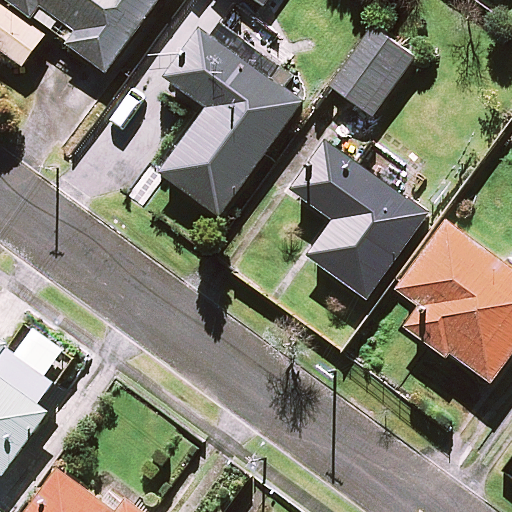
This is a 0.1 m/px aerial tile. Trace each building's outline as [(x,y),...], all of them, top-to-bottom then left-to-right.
[(11,0),(111,74),(165,0),(11,0)] [(274,0),(256,0),(269,8),(274,0)] [(49,39),(0,1),(0,48),(27,68),(49,39)] [(226,29),(222,34),(213,28),(175,82),(214,110),(167,176),(225,218),(307,103),(289,90),(297,79),(226,29)] [(419,60),(377,30),(335,87),(377,118),(419,60)] [(433,215),(331,142),(296,190),(340,222),(314,259),(373,300),(433,215)] [(511,363),(511,268),(451,225),(404,291),(432,311),(418,331),(496,387),(511,363)] [(59,384),(0,340),(0,471),(8,477),(55,414),(43,406),(59,384)] [(122,511),(119,511),(63,470),(32,511),(144,511),(131,502),(122,511)]
